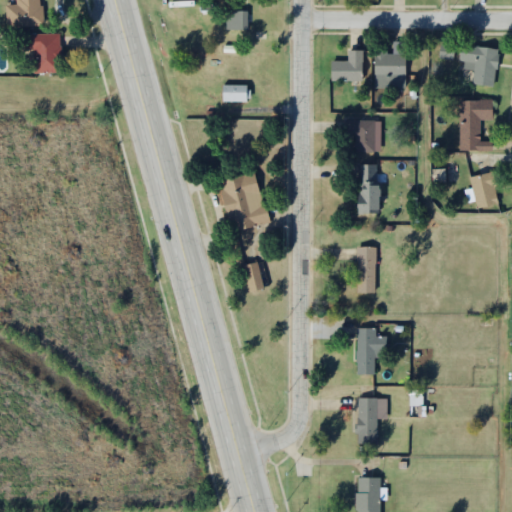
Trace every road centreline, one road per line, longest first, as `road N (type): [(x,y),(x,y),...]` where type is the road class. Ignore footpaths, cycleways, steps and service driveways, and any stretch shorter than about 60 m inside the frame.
road 1 (primary): [(250,511),(111,0)]
road 2 (residential): [(235,461),(278,439),(289,414),(291,0)]
road 3 (residential): [(511,21),(291,20)]
